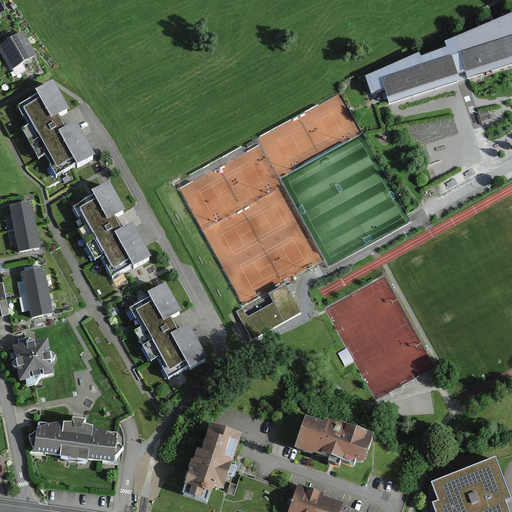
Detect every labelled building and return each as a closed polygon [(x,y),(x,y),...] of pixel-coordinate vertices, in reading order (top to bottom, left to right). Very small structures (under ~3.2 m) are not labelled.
[(511,26),(363,78),(377,120),(511,73),(511,26)] [(26,39),(3,51),(15,74),(38,62),(26,39)] [(61,90),(23,111),(64,183),(102,161),(61,90)] [(157,262),(117,191),(79,212),(120,284),(157,262)] [(11,209),(15,230),(35,227),(30,205),(11,209)] [(15,230),(20,252),(39,248),(35,227),(15,230)] [(24,274),(28,296),(47,293),(43,271),(24,274)] [(0,281),(0,301),(2,314),(9,313),(4,281),(0,281)] [(291,287),(240,314),(254,341),(306,315),(291,287)] [(171,292),(133,314),(174,386),(212,364),(171,292)] [(28,296),(32,318),(51,314),(47,293),(28,296)] [(53,345),(18,350),(24,388),(59,383),(53,345)] [(323,424),(306,419),(296,447),(343,463),(344,459),(364,466),(374,437),(324,421),(323,424)] [(125,438),(43,427),(39,459),(121,470),(125,438)] [(235,442),(203,432),(182,499),(204,506),(208,494),(218,497),(235,442)] [(495,458),(432,483),(439,502),(433,504),(436,511),(509,511),(505,501),(511,499),(495,458)] [(324,495),(298,486),(288,511),(358,511),(323,499),(324,495)]
